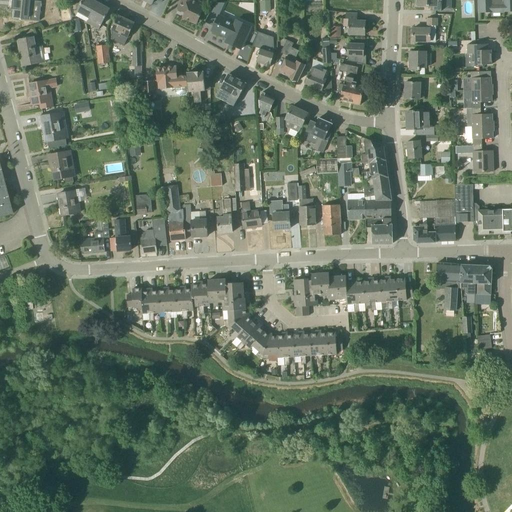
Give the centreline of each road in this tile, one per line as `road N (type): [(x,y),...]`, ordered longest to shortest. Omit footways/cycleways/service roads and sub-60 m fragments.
road 1 (residential): [(388,122),(326,112),(110,0)]
road 2 (residential): [(49,258),(0,78)]
road 3 (unclassified): [(110,269),(266,259)]
road 4 (unclassified): [(266,259),(404,252)]
road 5 (residential): [(404,252),(388,122)]
road 6 (residential): [(344,322),(295,324),(285,317),(273,307),(266,259)]
road 7 (residential): [(388,122),(394,0)]
